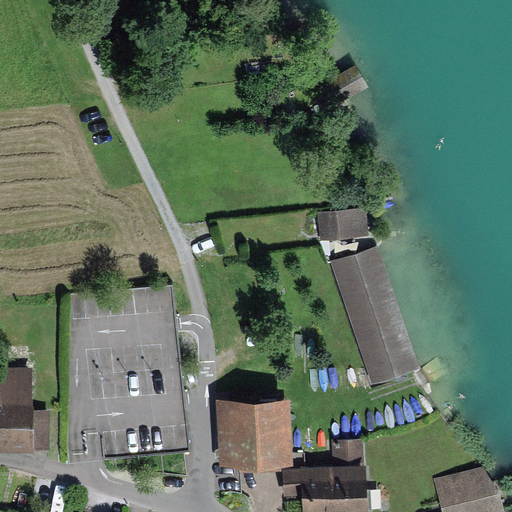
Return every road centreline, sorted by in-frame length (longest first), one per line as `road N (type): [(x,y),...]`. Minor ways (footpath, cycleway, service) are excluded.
road 1 (track): [(203,325),(189,268),(64,0)]
road 2 (residential): [(207,511),(0,456)]
